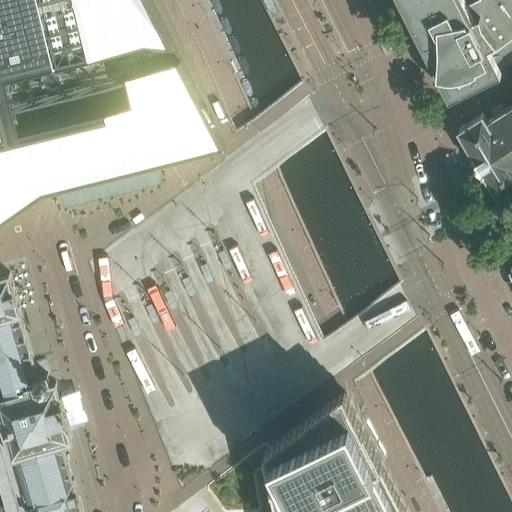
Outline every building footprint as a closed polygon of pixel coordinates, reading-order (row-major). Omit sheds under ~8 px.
[(0,0),(0,219),(45,187),(46,186),(174,155),(227,142),(224,136),(207,101),(192,72),(177,42),(155,0),(0,0)] [(511,0),(401,0),(450,96),(502,69),(494,52),(493,51),(510,38),(510,39),(511,38),(511,0)] [(511,104),(506,109),(506,108),(497,114),(494,116),(495,116),(488,121),(484,115),(483,113),(481,115),(462,127),(460,128),(461,130),(474,152),(473,153),(473,154),(472,155),(477,163),(482,171),(483,171),(484,172),(486,171),(499,192),(498,193),(499,195),(501,193),(508,188),(510,190),(511,188),(511,104)] [(509,246),(498,252),(511,281),(511,218),(501,198),(501,197),(488,204),(509,246)] [(224,249),(219,252),(227,268),(232,266),(224,249)] [(206,263),(201,265),(209,281),(214,279),(206,263)] [(62,394),(60,394),(56,382),(55,382),(51,383),(50,380),(49,376),(48,373),(45,373),(41,375),(39,375),(38,375),(19,311),(20,310),(21,310),(10,272),(9,273),(0,275),(0,444),(19,511),(24,511),(25,511),(26,511),(31,510),(31,511),(81,511),(84,511),(74,478),(72,479),(61,441),(61,440),(71,437),(72,437),(69,425),(71,424),(68,416),(66,408),(62,394)] [(188,276),(183,278),(190,294),(195,292),(188,276)] [(170,289),(165,291),(172,308),(177,305),(170,289)] [(152,303),(147,305),(154,321),(159,319),(152,303)] [(133,316),(128,318),(136,335),(141,332),(133,316)] [(251,444),(336,382),(322,370),(300,353),(300,352),(299,352),(298,352),(297,352),(296,352),(295,352),(294,352),(293,352),(293,353),(280,362),(267,372),(254,382),(240,391),(226,401),(213,411),(212,412),(211,412),(211,413),(211,414),(210,414),(210,415),(210,416),(210,417),(210,418),(210,419),(216,444),(216,445),(216,446),(217,446),(217,447),(218,447),(218,448),(219,448),(220,448),(221,449),(222,449),(223,449),(234,446),(243,444),(248,440),(251,444)] [(266,446),(265,447),(269,464),(279,511),(408,511),(382,460),(345,388),(266,446)]
